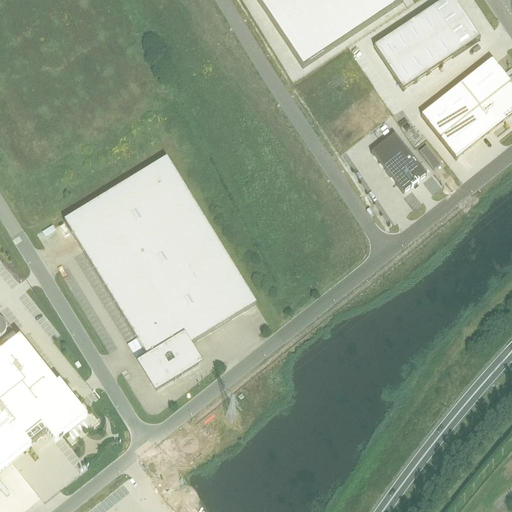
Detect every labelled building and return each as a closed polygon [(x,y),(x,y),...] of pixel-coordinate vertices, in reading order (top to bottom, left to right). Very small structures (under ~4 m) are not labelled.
[(401,0),(256,0),(303,70),(403,3),(401,0)] [(446,0),(423,16),(430,27),(458,8),(452,0),(446,0)] [(437,38),(465,19),(458,8),(430,27),(437,38)] [(410,24),(425,46),(437,38),(430,27),(423,16),(410,24)] [(445,49),(473,30),(465,19),(437,38),(445,49)] [(425,46),(410,24),(398,32),(413,54),(425,46)] [(480,41),(473,30),(445,49),(452,60),(480,41)] [(413,54),(398,32),(386,40),(400,62),(413,54)] [(439,68),(452,60),(445,49),(437,38),(425,46),(439,68)] [(374,48),(388,70),(400,62),(386,40),(374,48)] [(427,76),(439,68),(425,46),(413,54),(427,76)] [(413,54),(400,62),(415,84),(427,76),(413,54)] [(511,85),(492,60),(421,117),(456,161),(511,116),(511,85)] [(415,84),(400,62),(388,70),(403,92),(415,84)] [(426,176),(394,136),(371,154),(403,194),(426,176)] [(426,148),(419,153),(433,171),(440,166),(426,148)] [(166,160),(64,223),(148,360),(139,365),(156,392),(199,365),(188,348),(256,306),(166,160)] [(48,240),(62,232),(58,225),(44,233),(48,240)] [(0,471),(46,435),(54,444),(85,420),(58,386),(57,387),(19,340),(0,355),(0,471)]
